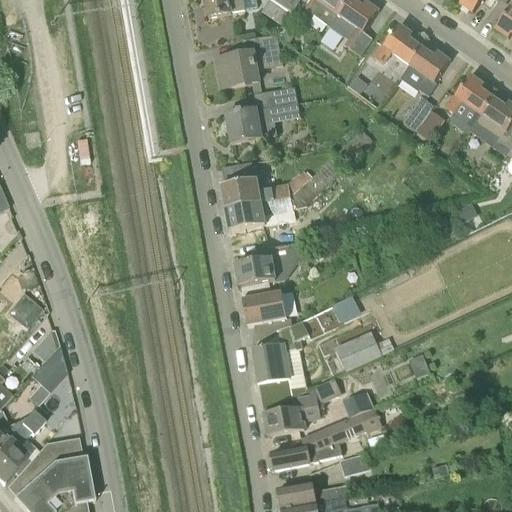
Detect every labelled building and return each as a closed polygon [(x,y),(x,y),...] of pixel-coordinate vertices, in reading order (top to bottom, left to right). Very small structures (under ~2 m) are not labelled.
[(204,0),(209,20),(249,12),(246,0),(204,0)] [(285,29),(301,0),(271,0),(262,15),(285,29)] [(350,1),(349,0),(312,0),(309,0),(303,9),(330,29),(350,1)] [(461,0),(463,1),(460,6),(473,16),(483,0),(461,0)] [(362,9),(350,1),(330,29),(348,42),(345,47),(361,58),(372,41),(364,35),(379,13),(366,4),(362,9)] [(511,36),(511,7),(495,32),(508,41),(511,36)] [(422,51),(410,42),(413,37),(400,28),(384,50),(382,48),(374,60),(383,67),(392,56),(410,68),(422,51)] [(289,46),(294,37),(286,32),(280,41),(289,46)] [(222,92),(261,85),(259,72),(283,68),(276,38),(243,44),(245,58),(217,63),(222,92)] [(434,59),(422,51),(410,68),(410,69),(401,82),(419,95),(420,93),(429,99),(436,86),(451,64),(438,54),(434,59)] [(494,102),(481,93),(484,87),(471,78),(456,100),(454,98),(446,111),(473,131),(494,102)] [(357,80),(348,93),(359,100),(367,88),(357,80)] [(233,148),(278,139),(275,124),(301,119),(295,90),(253,98),(255,111),(227,117),(233,148)] [(412,140),(434,108),(422,100),(400,131),(412,140)] [(505,110),(494,102),(473,131),(485,140),(483,144),(506,160),(507,159),(511,151),(511,140),(507,137),(511,129),(511,107),(509,105),(505,110)] [(431,114),(416,136),(430,146),(445,124),(431,114)] [(308,209),(345,173),(374,145),(362,132),(307,186),(291,201),(226,213),(231,235),(296,223),(294,213),(308,209)] [(261,194),(259,183),(255,167),(218,174),(226,213),(291,201),(307,186),(299,177),(288,187),(272,190),(272,192),(261,194)] [(331,250),(347,243),(344,234),(330,237),(331,250)] [(241,291),(277,284),(275,271),(299,267),(299,265),(309,262),(306,247),(270,254),(272,261),(237,268),(241,291)] [(288,322),(282,295),(243,302),(248,330),(275,325),(277,333),(293,328),(291,321),(288,322)] [(20,327),(36,307),(22,296),(6,316),(20,327)] [(338,323),(358,312),(353,301),(333,311),(338,323)] [(291,403),(288,383),(305,380),(300,352),(303,352),(301,343),(310,339),(301,325),(293,328),(277,333),(279,348),(252,353),(258,388),(259,388),(264,416),(291,403)] [(346,376),(385,359),(379,346),(373,334),(335,352),(346,376)] [(379,346),(385,359),(394,354),(389,342),(379,346)] [(47,396),(65,377),(57,349),(29,379),(47,396)] [(426,359),(411,363),(416,381),(430,378),(426,359)] [(322,423),(320,413),(325,412),(324,406),(341,398),(335,383),(308,396),(308,399),(301,400),(303,411),(293,413),(291,403),(264,416),(268,440),(307,432),(306,425),(322,423)] [(349,422),(374,411),(367,395),(342,406),(349,422)] [(33,438),(51,417),(40,408),(21,428),(0,451),(0,485),(3,489),(29,459),(19,449),(31,436),(33,438)] [(275,474),(311,467),(311,466),(319,465),(342,461),(340,447),(382,428),(374,411),(349,422),(302,443),(304,450),(273,457),(275,474)] [(6,428),(0,414),(0,451),(21,428),(16,424),(6,428)] [(78,462),(75,442),(46,447),(18,479),(27,490),(13,502),(22,511),(30,511),(58,487),(90,482),(86,461),(78,462)] [(345,480),(370,472),(366,456),(340,464),(345,480)] [(94,505),(94,503),(90,482),(58,487),(30,511),(87,511),(86,506),(92,505),(94,505)] [(315,495),(314,485),(279,492),(283,511),(292,511),(343,503),(343,502),(355,500),(353,486),(332,491),(315,495)] [(344,511),(343,503),(292,511),(344,511)]
